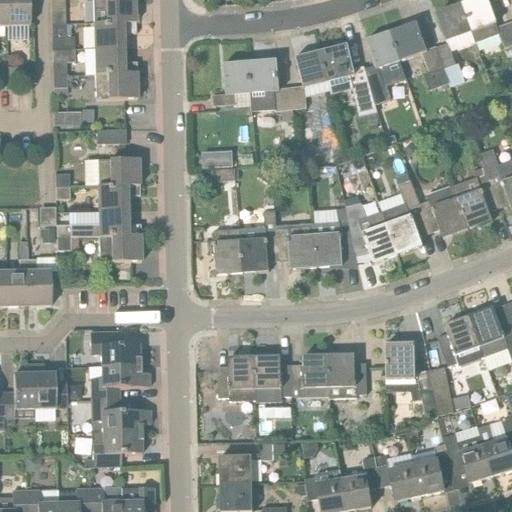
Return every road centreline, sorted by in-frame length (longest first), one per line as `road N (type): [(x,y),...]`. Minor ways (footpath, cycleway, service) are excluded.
road 1 (residential): [(174,314),(362,304),(511,255)]
road 2 (residential): [(174,314),(168,27)]
road 3 (residential): [(179,511),(174,314)]
road 4 (residential): [(168,27),(290,22),(358,0)]
road 5 (residential): [(0,340),(29,340),(72,318),(174,314)]
